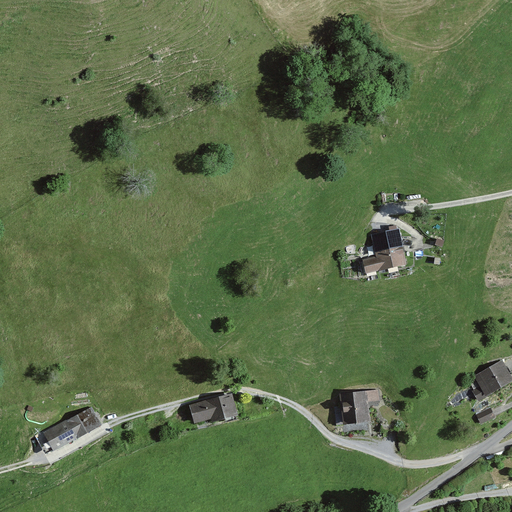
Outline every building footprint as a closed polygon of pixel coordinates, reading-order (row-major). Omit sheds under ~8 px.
[(398,233),(369,238),(373,259),(356,262),(359,276),(405,267),(398,233)] [(505,383),(497,366),(468,380),(473,389),(465,393),(471,406),(491,396),(488,391),(505,383)] [(377,390),(330,397),(334,429),(366,424),(363,404),(379,402),(377,390)] [(233,393),(211,399),(216,416),(217,419),(239,413),(238,410),(233,393)] [(211,399),(190,405),(195,422),(216,416),(211,399)] [(98,407),(51,431),(60,449),(108,425),(98,407)] [(487,411),(470,417),(473,426),(490,420),(487,411)]
